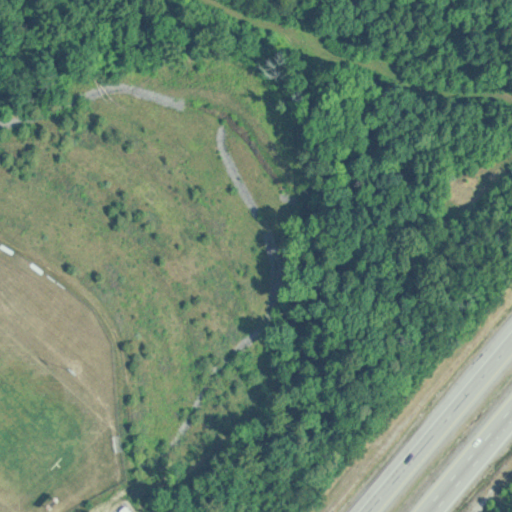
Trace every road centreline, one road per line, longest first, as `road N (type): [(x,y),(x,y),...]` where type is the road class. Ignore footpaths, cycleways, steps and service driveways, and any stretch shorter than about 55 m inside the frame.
road 1 (motorway): [(511,343),(368,511)]
road 2 (motorway): [(428,511),(511,411)]
